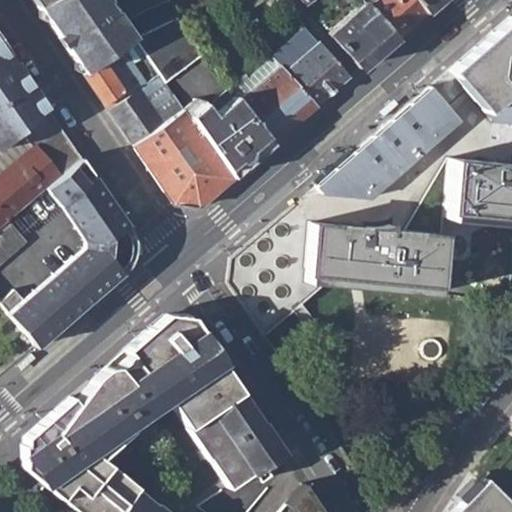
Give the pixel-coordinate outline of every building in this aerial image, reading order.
[(61,45),(80,73),(120,45),(133,37),(122,23),(141,9),(169,4),(166,0),(44,0),(34,6),(54,34),(62,28),(70,39),(61,45)] [(245,11),(258,0),(250,0),(241,7),(245,11)] [(367,3),(364,0),(363,0),(347,14),(327,31),(357,67),(394,36),(367,3)] [(346,0),(341,5),(347,14),(363,0),(346,0)] [(371,0),(367,3),(394,36),(424,10),(416,0),(371,0)] [(416,0),(424,10),(435,0),(416,0)] [(175,17),(133,37),(158,72),(161,77),(163,81),(203,52),(175,17)] [(511,18),(508,18),(448,70),(490,120),(511,122),(511,18)] [(279,66),(283,70),(313,106),(347,76),(304,25),(269,54),(279,66)] [(62,28),(54,34),(61,45),(70,39),(62,28)] [(0,143),(44,106),(0,41),(0,143)] [(80,73),(106,111),(140,86),(146,82),(120,45),(80,73)] [(279,66),(239,99),(271,141),(313,106),(283,70),(279,66)] [(106,111),(169,204),(196,206),(230,177),(183,108),(163,81),(161,77),(158,72),(146,82),(140,86),(106,111)] [(458,120),(428,85),(314,186),(319,193),(367,197),(458,120)] [(229,87),(205,107),(211,114),(234,94),(229,87)] [(183,108),(230,177),(242,167),(271,141),(239,99),(234,94),(211,114),(205,107),(201,101),(193,99),(183,108)] [(0,225),(6,221),(46,187),(80,159),(44,106),(0,143),(0,225)] [(511,162),(446,156),(441,207),(511,214),(511,162)] [(91,176),(80,159),(46,187),(59,203),(65,199),(91,176)] [(86,255),(26,305),(18,296),(10,288),(0,296),(0,305),(35,345),(120,272),(114,266),(120,259),(122,251),(123,237),(118,228),(124,223),(91,176),(65,199),(88,232),(86,255)] [(18,296),(26,305),(86,255),(88,232),(65,199),(59,203),(79,235),(76,247),(18,296)] [(0,259),(22,241),(6,221),(0,225),(0,259)] [(433,284),(438,235),(310,222),(305,272),(433,284)] [(279,450),(188,317),(186,316),(164,314),(90,378),(73,401),(68,397),(23,435),(20,463),(78,511),(166,511),(97,456),(161,401),(161,397),(168,398),(168,402),(226,487),(250,470),(260,463),(279,450)] [(260,463),(250,470),(256,479),(266,472),(260,463)] [(284,505),(289,511),(322,511),(302,483),(284,505)] [(510,511),(482,483),(449,511),(510,511)]
